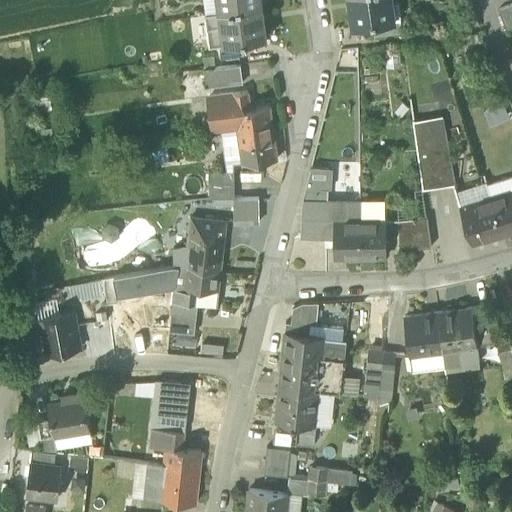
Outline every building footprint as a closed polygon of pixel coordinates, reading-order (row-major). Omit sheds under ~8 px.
[(261,7),(260,0),(223,0),(225,12),(261,7)] [(391,0),(349,0),(353,27),(373,24),(389,22),(387,5),(392,5),(391,0)] [(398,4),(392,5),(387,5),(389,22),(400,20),(398,4)] [(506,30),(511,27),(511,13),(509,5),(498,9),(506,30)] [(266,40),(261,7),(225,12),(219,13),(222,29),(228,28),(230,44),(242,43),(266,40)] [(209,47),(219,46),(230,44),(228,28),(222,29),(219,13),(205,15),(209,47)] [(373,24),(374,36),(402,32),(400,20),(389,22),(373,24)] [(219,46),(221,58),(243,54),(242,43),(230,44),(219,46)] [(204,69),(207,87),(243,83),(240,65),(204,69)] [(233,94),(237,128),(272,124),(270,106),(251,108),(248,91),(233,93),(233,94)] [(213,131),(237,128),(233,94),(208,97),(213,131)] [(504,104),(485,111),(490,124),(510,116),(504,104)] [(415,137),(446,132),(444,116),(413,120),(415,137)] [(277,159),(272,124),(237,128),(242,163),(277,159)] [(415,137),(419,164),(432,162),(436,187),(454,184),(446,132),(415,137)] [(185,144),(187,157),(200,155),(198,142),(185,144)] [(423,189),(436,187),(432,162),(419,164),(423,189)] [(311,167),(306,186),(306,187),(328,188),(332,188),(333,168),(311,167)] [(209,173),(209,185),(210,198),(234,197),(234,185),(234,172),(209,173)] [(511,177),(492,184),(496,196),(511,191),(511,177)] [(460,207),(491,198),(486,182),(455,191),(460,207)] [(301,220),(326,221),(327,201),(328,188),(306,187),(301,206),(301,219),(301,220)] [(511,230),(511,191),(496,196),(491,198),(502,234),(511,230)] [(258,198),(233,198),(233,222),(259,222),(258,198)] [(472,244),(502,234),(491,198),(460,207),(472,244)] [(360,199),(360,202),(360,220),(385,220),(385,199),(360,199)] [(326,221),(335,222),(335,220),(360,220),(360,202),(327,201),(326,221)] [(188,246),(186,267),(221,270),(226,220),(191,216),(187,245),(188,246)] [(398,220),(399,250),(431,247),(427,218),(398,220)] [(335,222),(326,221),(301,220),(300,236),(335,237),(335,222)] [(361,258),(361,257),(360,220),(335,220),(335,222),(335,237),(335,258),(361,258)] [(385,220),(360,220),(361,257),(386,257),(385,220)] [(188,246),(187,245),(173,248),(174,266),(186,267),(188,246)] [(172,265),(116,276),(118,296),(174,286),(172,301),(181,301),(186,267),(174,266),(172,265)] [(186,267),(181,301),(198,304),(217,306),(221,270),(186,267)] [(103,278),(107,302),(119,300),(118,296),(116,276),(103,278)] [(169,330),(194,333),(198,304),(181,301),(172,301),(169,330)] [(293,307),(291,322),(310,324),(310,326),(316,327),(316,324),(318,302),(302,303),(293,307)] [(478,307),(480,325),(490,324),(487,306),(478,307)] [(442,346),(458,344),(476,341),(471,308),(438,312),(442,346)] [(43,332),(47,354),(80,348),(73,312),(36,319),(38,332),(38,333),(40,332),(43,332)] [(445,365),(442,346),(438,312),(404,316),(411,369),(445,365)] [(309,335),(310,326),(310,324),(291,322),(286,322),(284,333),(309,335)] [(481,334),(494,332),(493,323),(490,324),(480,325),(479,325),(481,334)] [(344,327),(316,324),(316,327),(310,326),(309,335),(343,339),(344,327)] [(23,334),(23,358),(39,355),(40,332),(38,333),(38,332),(23,334)] [(494,332),(481,334),(483,345),(496,342),(494,332)] [(284,333),(279,386),(313,389),(335,392),(340,393),(342,375),(343,361),(345,362),(345,359),(344,359),(346,340),(343,339),(309,335),(284,333)] [(497,341),(501,358),(511,354),(511,348),(510,338),(497,341)] [(219,352),(220,343),(198,341),(197,350),(219,352)] [(479,360),(476,341),(458,344),(461,363),(479,360)] [(442,346),(445,365),(461,363),(458,344),(442,346)] [(368,367),(381,369),(383,352),(370,350),(368,367)] [(381,369),(381,375),(393,376),(396,353),(383,352),(381,369)] [(511,376),(511,354),(501,358),(505,378),(511,376)] [(378,396),(379,388),(379,384),(381,375),(381,369),(368,367),(365,395),(378,396)] [(360,377),(342,375),(340,393),(358,395),(360,377)] [(381,375),(379,384),(392,386),(393,376),(381,375)] [(168,430),(184,431),(188,387),(159,384),(154,428),(168,430)] [(310,422),(313,389),(279,386),(275,420),(273,440),(314,445),(316,424),(316,422),(310,422)] [(316,422),(316,424),(331,426),(335,392),(313,389),(310,422),(316,422)] [(50,419),(53,435),(54,435),(90,429),(83,393),(60,397),(61,402),(48,404),(50,419)] [(38,421),(43,450),(56,448),(54,435),(53,435),(50,419),(38,421)] [(152,446),(166,448),(168,430),(154,428),(152,446)] [(184,431),(168,430),(166,448),(165,464),(199,468),(201,451),(182,449),(184,431)] [(264,473),(286,476),(289,449),(267,446),(264,473)] [(30,464),(61,467),(62,453),(32,450),(30,464)] [(200,468),(199,468),(165,464),(149,462),(145,498),(196,503),(200,468)] [(27,494),(57,498),(61,467),(30,464),(27,494)] [(310,466),(309,479),(326,480),(328,467),(310,466)] [(287,488),(308,490),(309,479),(289,477),(287,488)] [(325,493),(326,480),(309,479),(308,490),(308,492),(325,493)] [(249,488),(246,511),(280,511),(283,492),(249,488)] [(283,492),(280,511),(286,511),(288,493),(283,492)]
